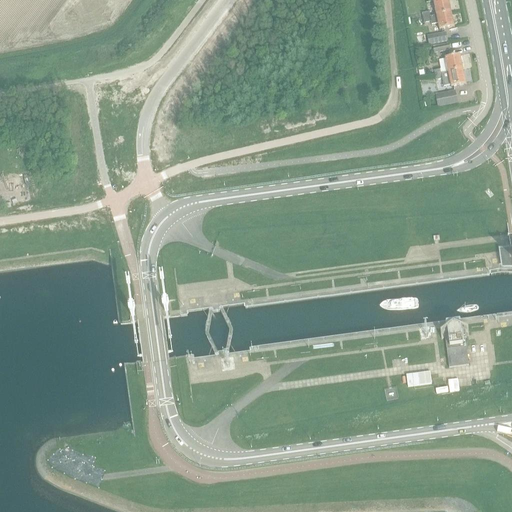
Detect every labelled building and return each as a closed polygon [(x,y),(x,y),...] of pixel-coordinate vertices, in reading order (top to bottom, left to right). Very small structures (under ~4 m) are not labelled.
[(423,19),(451,13),(448,0),(439,0),(433,1),(436,16),(430,17),(429,12),(422,14),(423,19)] [(451,13),(423,19),(424,23),(431,22),(431,25),(438,24),(439,30),(454,27),(451,13)] [(445,33),(428,36),(429,45),(447,42),(445,33)] [(434,53),(449,50),(448,44),(433,47),(434,53)] [(448,73),(462,70),(459,56),(445,58),(448,73)] [(444,87),(450,85),(451,87),(465,84),(462,70),(448,73),(442,74),(434,76),(435,80),(442,79),(444,87)] [(438,108),(458,104),(455,91),(435,95),(438,108)] [(429,332),(440,330),(439,322),(428,324),(429,332)] [(454,330),(445,336),(441,340),(445,338),(449,368),(469,366),(466,348),(468,340),(465,339),(465,335),(468,337),(469,336),(454,330)]
